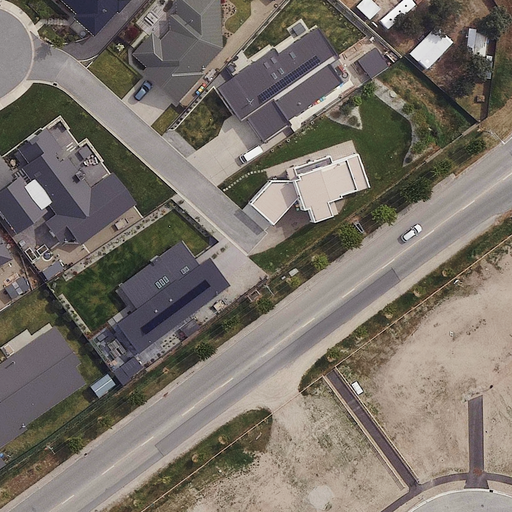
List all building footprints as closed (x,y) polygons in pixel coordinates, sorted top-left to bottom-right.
[(57,0),(98,36),(129,0),(57,0)] [(222,51),(219,0),(176,0),(178,31),(165,46),(153,36),(131,63),(177,103),(222,51)] [(30,175),(0,196),(0,208),(19,236),(49,215),(73,249),(139,201),(113,164),(86,183),(46,128),(13,152),(30,175)] [(272,169),(241,206),(279,236),(302,207),(308,225),(384,201),(364,139),(272,169)] [(0,268),(10,263),(0,243),(0,268)] [(511,329),(496,312),(449,353),(511,424),(511,329)] [(54,329),(0,365),(0,449),(93,387),(54,329)]
